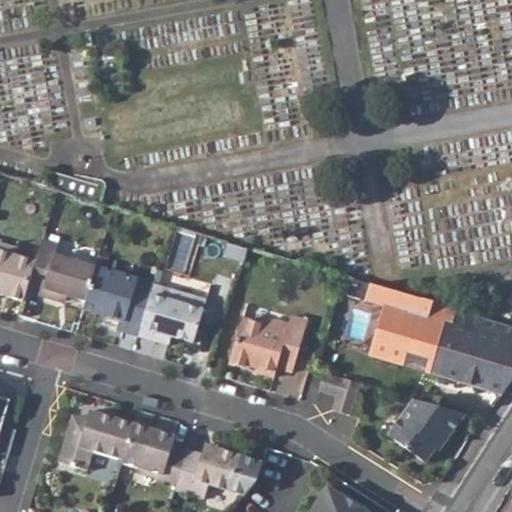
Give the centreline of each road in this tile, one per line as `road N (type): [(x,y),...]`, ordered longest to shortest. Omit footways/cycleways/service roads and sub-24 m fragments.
road 1 (residential): [(426,511),(297,429),(49,356)]
road 2 (residential): [(3,511),(49,356)]
